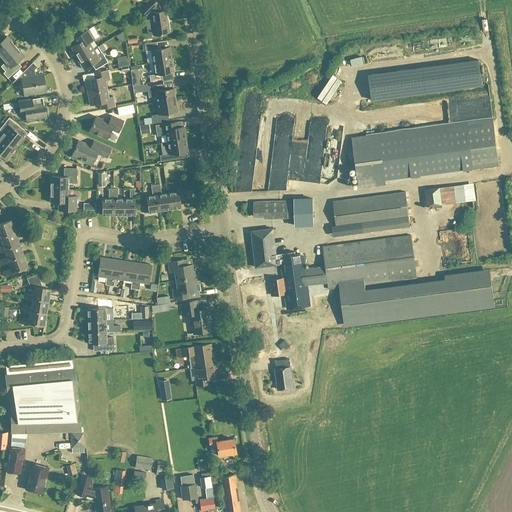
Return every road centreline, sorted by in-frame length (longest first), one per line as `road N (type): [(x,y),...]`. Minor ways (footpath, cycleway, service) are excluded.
road 1 (residential): [(0,346),(62,336),(84,236),(141,242),(223,230)]
road 2 (residential): [(272,511),(223,230)]
road 3 (residential): [(0,194),(55,145),(66,104),(55,61),(0,1)]
road 4 (residential): [(223,230),(190,0)]
